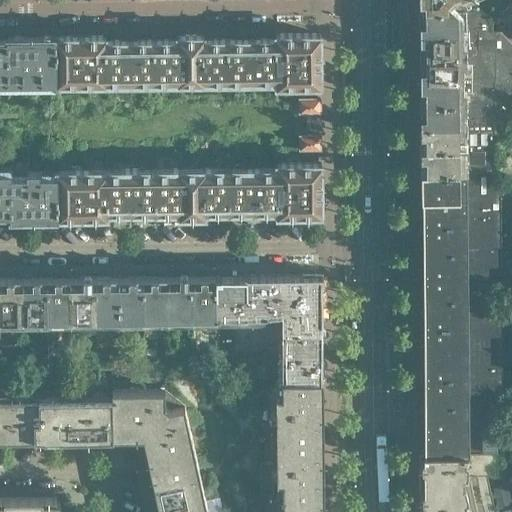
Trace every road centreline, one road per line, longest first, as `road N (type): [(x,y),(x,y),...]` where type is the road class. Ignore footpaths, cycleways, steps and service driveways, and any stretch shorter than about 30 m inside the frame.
road 1 (residential): [(371,243),(0,251)]
road 2 (tertiary): [(371,243),(377,511)]
road 3 (tertiary): [(369,4),(371,243)]
road 4 (residential): [(179,7),(369,4)]
road 5 (residential): [(18,10),(179,7)]
road 6 (residential): [(0,475),(100,474),(110,511)]
